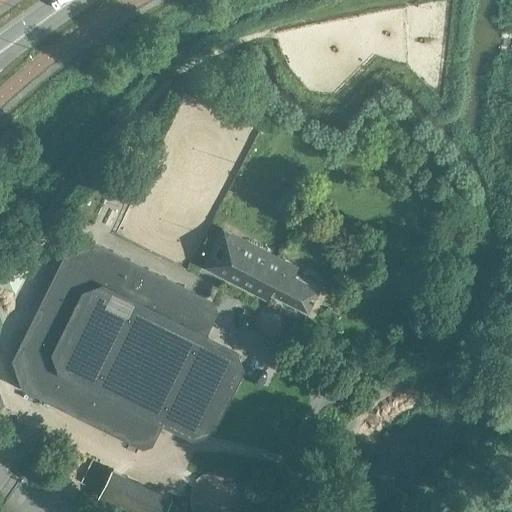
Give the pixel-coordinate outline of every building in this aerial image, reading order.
[(214,262),(229,231),(222,228),(202,266),(260,295),(264,297),(267,299),(271,291),(214,262)] [(294,272),(297,266),(276,255),(229,231),(214,262),(271,291),(309,310),(321,286),(294,272)] [(241,357),(186,329),(203,295),(94,241),(67,250),(13,360),(22,386),(143,446),(152,443),(163,421),(166,415),(204,433),(212,416),(241,357)] [(372,254),(347,242),(334,271),(359,283),(372,254)] [(4,256),(0,264),(0,283),(15,291),(26,267),(4,256)] [(214,301),(203,295),(186,329),(241,357),(238,347),(207,331),(217,310),(214,301)] [(245,366),(241,357),(204,433),(213,430),(245,366)] [(194,436),(204,433),(166,415),(163,421),(194,436)] [(112,507),(128,476),(113,469),(112,471),(100,495),(98,500),(112,507)] [(165,511),(172,498),(128,476),(112,507),(122,511),(165,511)]
